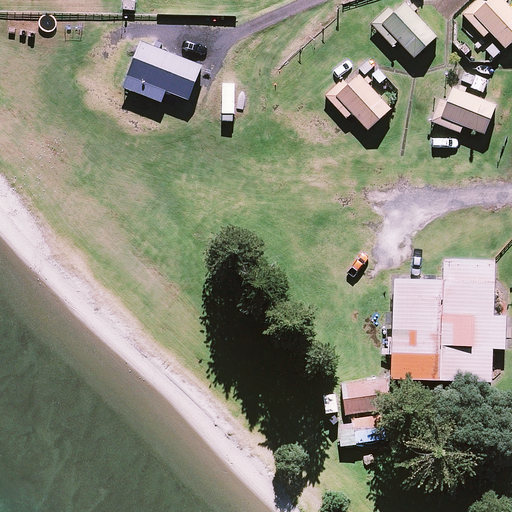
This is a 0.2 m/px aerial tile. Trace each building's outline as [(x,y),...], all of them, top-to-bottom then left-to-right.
[(438,37),(405,0),(399,0),(374,23),(394,45),(400,39),(416,57),(438,37)] [(511,41),(511,8),(504,0),(489,0),(488,1),(487,0),(475,0),(462,11),(484,36),(491,30),(506,47),(511,41)] [(204,69),(143,44),(125,88),(163,104),(168,92),(191,102),(204,69)] [(393,107),(361,72),(332,98),(348,116),(354,111),(370,128),(393,107)] [(237,85),(224,84),(222,122),(235,123),(237,85)] [(497,105),(454,86),(446,104),(439,101),(431,119),(459,131),(463,123),(485,132),(497,105)] [(394,373),(498,376),(502,248),(445,246),(444,269),(397,268),(394,373)] [(351,417),(377,413),(392,411),(386,376),(346,382),(351,417)] [(377,413),(351,417),(354,434),(379,429),(377,413)]
